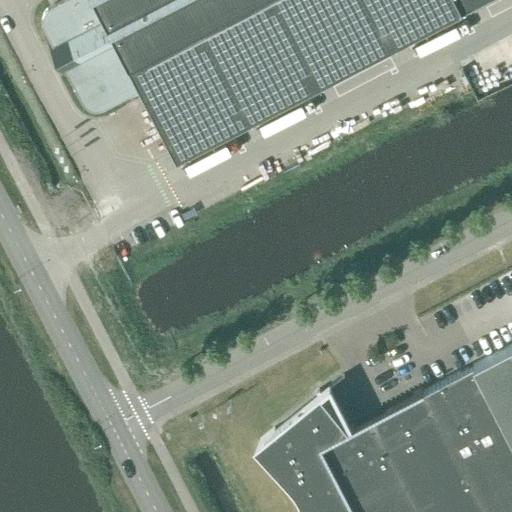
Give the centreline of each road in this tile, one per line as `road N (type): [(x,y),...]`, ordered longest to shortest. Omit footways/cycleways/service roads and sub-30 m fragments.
road 1 (unclassified): [(111,427),(511,219)]
road 2 (tertiary): [(111,427),(29,270)]
